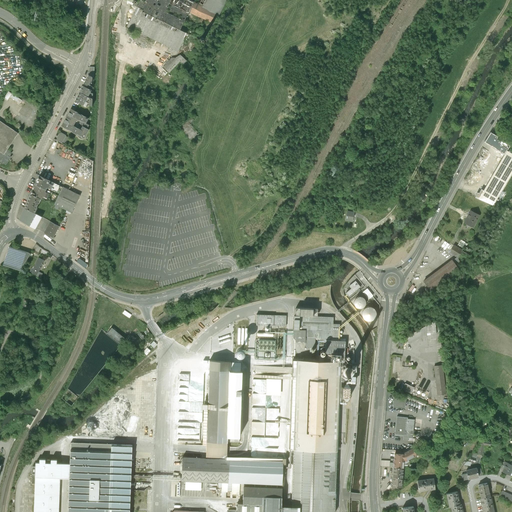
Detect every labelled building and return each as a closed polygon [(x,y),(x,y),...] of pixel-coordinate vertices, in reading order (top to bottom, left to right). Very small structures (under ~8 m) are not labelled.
[(145,0),(143,0),(131,26),(176,47),(182,36),(175,33),(185,12),(189,4),(180,0),(150,0),(150,2),(145,0)] [(185,12),(212,26),(225,0),(180,0),(189,4),(185,12)] [(169,73),(181,61),(183,64),(187,61),(179,52),(163,67),(169,73)] [(87,75),(79,93),(95,101),(96,95),(94,95),(96,92),(96,87),(93,86),(94,85),(93,84),(93,82),(95,79),(87,75)] [(4,99),(8,102),(11,98),(21,105),(23,101),(10,91),(4,99)] [(95,101),(79,93),(75,102),(85,107),(86,104),(95,109),(95,101)] [(71,112),(67,119),(76,124),(77,121),(85,125),(84,127),(90,130),(91,127),(87,125),(89,122),(71,112)] [(74,127),(76,124),(67,119),(62,129),(84,140),(90,130),(84,127),(82,131),(74,127)] [(0,165),(2,167),(3,164),(7,167),(12,159),(10,157),(10,156),(6,153),(20,133),(0,120),(0,165)] [(67,137),(60,134),(56,141),(64,144),(65,143),(66,144),(68,139),(66,138),(67,137)] [(506,145),(498,140),(496,144),(504,148),(506,145)] [(475,170),(477,165),(480,166),(487,150),(482,147),(471,168),(475,170)] [(511,168),(511,156),(504,152),(483,190),(481,189),(479,191),(478,190),(473,198),(490,208),(511,168)] [(90,173),(92,174),(94,160),(83,156),(76,174),(78,174),(82,176),(84,176),(89,178),(90,175),(90,173)] [(482,178),(473,172),(466,186),(471,189),(473,187),(476,189),(482,178)] [(40,177),(36,185),(47,190),(48,188),(56,191),(59,185),(40,177)] [(47,190),(36,185),(32,195),(42,200),(44,196),(46,197),(48,193),(46,192),(47,190)] [(69,190),(63,187),(54,205),(72,214),(80,196),(69,190)] [(25,208),(36,213),(42,200),(32,195),(25,208)] [(30,226),(36,213),(25,208),(19,221),(30,226)] [(478,215),(467,209),(458,224),(469,230),(478,215)] [(347,210),(345,220),(353,221),(354,211),(347,210)] [(43,216),(36,213),(30,226),(36,229),(43,216)] [(50,222),(44,234),(54,239),(55,237),(54,236),(60,226),(50,222)] [(461,240),(458,244),(465,248),(468,243),(461,240)] [(33,250),(39,253),(41,249),(35,245),(33,250)] [(450,253),(460,257),(463,249),(453,245),(450,253)] [(31,254),(10,247),(4,265),(21,270),(31,254)] [(38,258),(29,273),(38,278),(40,274),(38,273),(44,261),(38,258)] [(453,259),(424,281),(431,290),(460,268),(453,259)] [(360,272),(343,285),(344,292),(345,293),(350,289),(350,285),(356,280),(361,287),(359,288),(363,287),(365,286),(364,280),(364,281),(363,276),(361,277),(360,272)] [(357,281),(349,285),(352,289),(346,292),(348,296),(361,288),(357,281)] [(368,287),(363,291),(368,299),(374,295),(368,287)] [(358,295),(354,304),(364,308),(367,298),(358,295)] [(126,326),(133,315),(108,299),(101,310),(126,326)] [(376,319),(376,306),(364,307),(364,320),(376,319)] [(103,329),(111,319),(103,312),(100,316),(95,322),(103,329)] [(256,314),(256,325),(264,325),(264,331),(271,331),(271,325),(285,325),(286,314),(256,314)] [(107,332),(120,343),(125,338),(112,326),(107,332)] [(417,341),(429,340),(428,326),(405,342),(408,347),(417,341)] [(170,329),(173,335),(179,332),(176,327),(170,329)] [(239,328),(239,343),(247,343),(248,328),(239,328)] [(256,340),(255,358),(275,359),(276,339),(271,339),(271,336),(274,336),(274,332),(258,332),(258,336),(269,336),(269,339),(264,339),(264,340),(256,340)] [(246,360),(246,359),(246,357),(245,356),(244,354),(242,354),(241,354),(239,354),(238,355),(236,356),(236,358),(236,359),(236,361),(237,362),(239,363),(240,364),(242,364),(244,363),(245,362),(246,360)] [(245,507),(168,509),(167,511),(334,511),(343,365),(295,364),(292,461),(229,458),(228,444),(244,445),(247,365),(210,364),(210,366),(206,460),(181,460),(182,487),(245,488),(245,507)] [(430,367),(434,397),(442,396),(438,366),(430,367)] [(266,395),(281,395),(282,378),(266,378),(266,380),(260,380),(260,392),(266,393),(266,395)] [(405,384),(402,390),(415,395),(417,389),(405,384)] [(405,400),(393,398),(392,408),(403,409),(405,400)] [(410,404),(408,408),(418,412),(420,408),(410,404)] [(407,419),(395,418),(393,437),(402,438),(402,441),(409,442),(410,432),(412,432),(414,421),(407,420),(407,419)] [(478,455),(482,456),(484,448),(488,449),(489,445),(481,443),(478,455)] [(130,511),(133,447),(73,445),(73,446),(72,465),(71,479),(70,511),(130,511)] [(401,455),(392,454),(391,467),(399,468),(399,464),(413,455),(409,449),(401,455)] [(59,511),(61,479),(71,479),(72,465),(61,464),(61,460),(55,460),(54,464),(49,464),(49,460),(43,460),(43,464),(39,463),(37,511),(59,511)] [(503,472),(510,476),(511,470),(511,462),(510,464),(505,462),(504,465),(506,466),(503,472)] [(399,468),(391,467),(390,486),(398,486),(399,468)] [(482,474),(480,467),(469,470),(470,474),(464,475),(466,480),(479,476),(479,475),(482,474)] [(434,479),(417,481),(418,492),(435,490),(434,479)] [(492,497),(489,483),(479,485),(482,499),(491,497),(492,497)] [(171,487),(171,496),(179,497),(180,488),(178,488),(178,485),(173,484),(173,487),(171,487)] [(511,495),(502,491),(499,497),(511,503),(511,495)] [(461,505),(458,492),(447,494),(450,507),(451,507),(461,505)] [(493,511),(491,497),(482,499),(480,499),(483,511),(493,511)]
